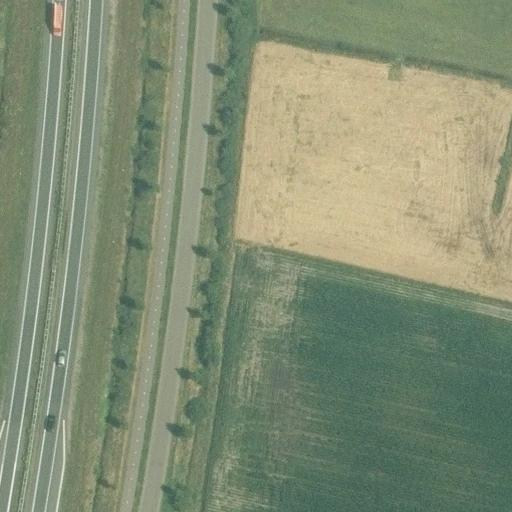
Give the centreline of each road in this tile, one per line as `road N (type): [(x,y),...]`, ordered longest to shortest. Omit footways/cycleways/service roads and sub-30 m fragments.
road 1 (trunk): [(39,511),(67,360),(98,0)]
road 2 (unclassified): [(149,511),(205,0)]
road 3 (trunk): [(55,0),(50,108),(0,486)]
